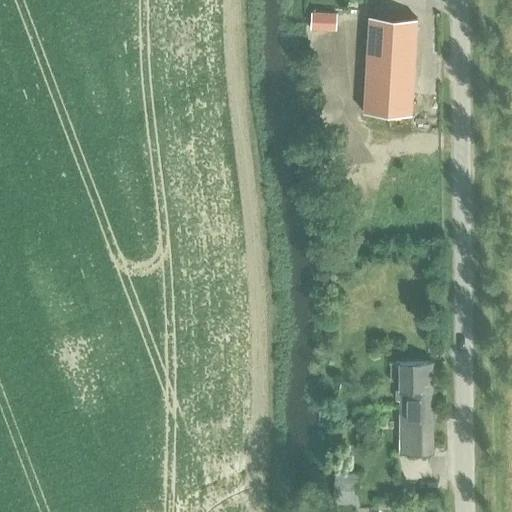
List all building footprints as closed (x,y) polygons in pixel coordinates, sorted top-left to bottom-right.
[(369,15),(363,111),(411,114),(417,18),(369,15)] [(330,263),(344,263),(344,254),(331,253),(330,263)] [(324,281),(341,282),(341,265),(324,265),(324,281)] [(444,452),(444,434),(432,434),(432,361),(396,361),(396,366),(400,366),(400,389),(400,452),(444,452)] [(364,420),(381,420),(381,406),(365,406),(364,420)] [(338,474),(337,508),(359,508),(360,474),(338,474)]
